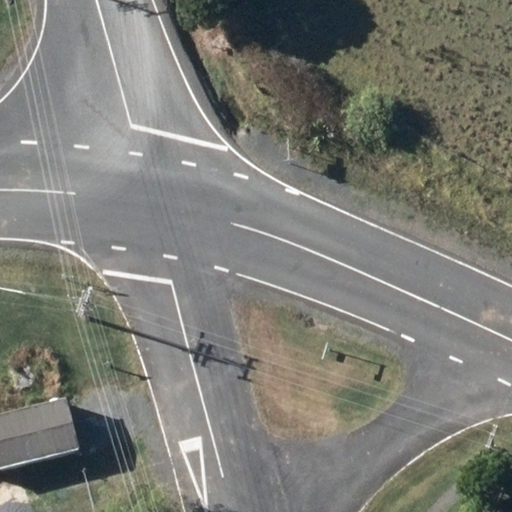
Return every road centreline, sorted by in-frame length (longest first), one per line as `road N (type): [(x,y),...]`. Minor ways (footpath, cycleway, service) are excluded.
road 1 (tertiary): [(151,204),(362,267),(511,339)]
road 2 (residential): [(151,204),(227,511)]
road 3 (tertiary): [(511,344),(408,397),(287,511)]
road 4 (unclassified): [(151,204),(93,0)]
road 5 (tertiary): [(0,191),(151,204)]
